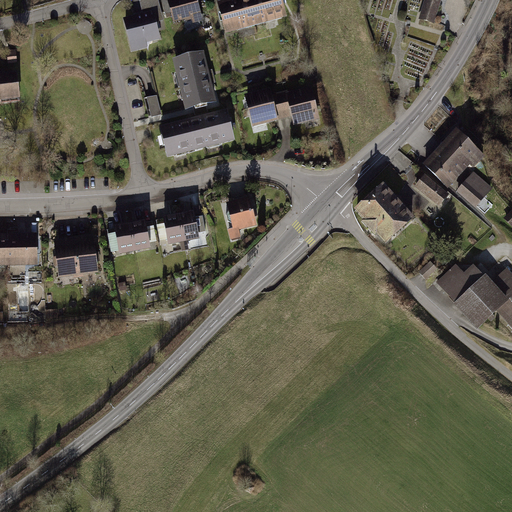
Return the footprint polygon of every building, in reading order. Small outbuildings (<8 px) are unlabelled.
[(143,14),(125,19),(133,53),(147,49),(146,45),(161,41),(156,25),(166,22),(160,0),(148,0),(140,2),(143,14)] [(199,0),(170,0),(177,26),(204,19),(199,0)] [(283,0),(252,0),(218,10),(227,42),(290,24),(283,0)] [(425,0),(419,19),(434,24),(441,0),(425,0)] [(206,53),(175,61),(188,113),(219,105),(206,53)] [(0,101),(20,99),(16,75),(0,76),(0,101)] [(275,94),(249,101),(257,131),(293,122),(297,133),(321,127),(312,94),(277,104),(275,94)] [(159,97),(147,100),(152,119),(163,116),(159,97)] [(229,110),(161,128),(170,161),(237,143),(229,110)] [(457,128),(423,163),(449,188),(471,164),(475,168),(486,156),(457,128)] [(493,188),(475,171),(457,191),(476,208),(493,188)] [(425,174),(415,187),(440,206),(450,193),(425,174)] [(383,183),(354,210),(363,220),(361,222),(375,236),(377,234),(386,245),(415,218),(383,183)] [(251,195),(227,202),(234,227),(229,229),(232,240),(242,237),(240,230),(259,225),(251,195)] [(196,213),(166,220),(172,249),(202,242),(196,213)] [(146,220),(116,226),(123,257),(153,250),(146,220)] [(39,239),(0,238),(0,268),(39,269),(39,239)] [(95,242),(57,246),(61,277),(99,273),(95,242)] [(479,265),(450,293),(488,333),(507,315),(511,320),(511,282),(504,290),(479,265)] [(11,305),(10,321),(28,322),(28,316),(19,315),(19,305),(11,305)]
